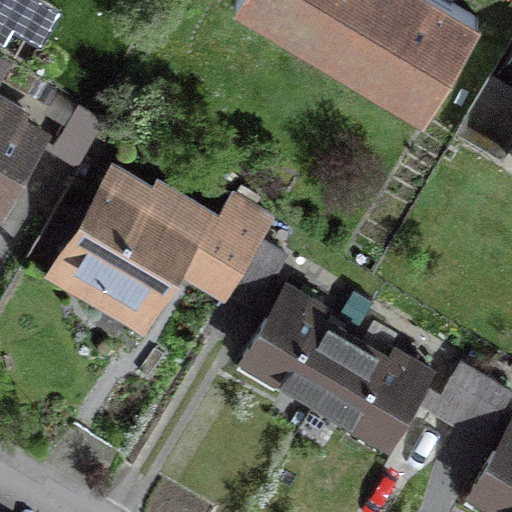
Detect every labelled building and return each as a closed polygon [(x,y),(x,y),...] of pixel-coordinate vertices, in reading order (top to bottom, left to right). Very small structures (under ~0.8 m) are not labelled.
[(22,0),(0,0),(0,40),(1,41),(22,0)] [(449,0),(247,0),(419,105),(474,15),(449,0)] [(511,107),(498,99),(474,139),(505,158),(511,146),(511,107)] [(74,166),(102,122),(75,104),(49,149),(74,166)] [(0,202),(41,134),(0,109),(0,202)] [(53,270),(151,329),(190,263),(226,285),(268,217),(222,189),(204,220),(116,167),(53,270)] [(261,238),(231,286),(256,301),(286,254),(261,238)] [(395,345),(387,358),(313,314),(320,301),(285,280),(242,352),(390,439),(433,367),(395,345)] [(483,434),(509,392),(483,376),(459,362),(434,404),(458,419),(483,434)] [(511,419),(471,487),(511,511),(511,419)]
